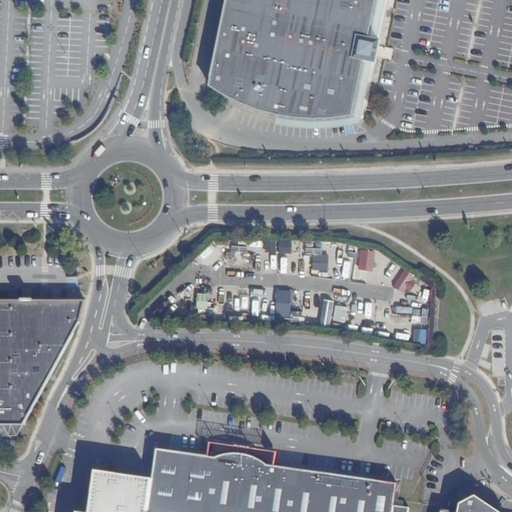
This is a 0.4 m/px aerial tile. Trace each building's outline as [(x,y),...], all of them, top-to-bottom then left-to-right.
[(226,0),(208,84),(216,90),(243,104),(267,112),(276,115),(292,117),(311,118),(350,116),(362,61),(370,63),(373,64),(378,42),(375,41),(366,39),(374,0),(226,0)] [(390,58),(393,50),(381,45),(377,54),(390,58)] [(279,241),(278,253),(290,254),(291,242),(279,241)] [(328,271),(328,255),(321,255),(321,248),(305,248),(305,259),(312,259),(312,271),(328,271)] [(374,271),(375,250),(359,250),(358,271),(374,271)] [(387,282),(408,295),(418,279),(397,266),(387,282)] [(197,293),(196,310),(207,310),(208,294),(197,293)] [(0,426),(3,426),(9,437),(17,437),(22,426),(11,426),(10,301),(0,300),(0,426)] [(84,301),(10,301),(11,426),(22,426),(80,322),(84,301)] [(427,341),(426,330),(415,330),(416,341),(427,341)] [(396,506),(399,484),(274,466),(265,458),(258,454),(247,451),(238,450),(227,451),(219,453),(211,457),(158,449),(154,476),(95,469),(89,511),(76,510),(75,511),(410,511),(411,509),(396,506)] [(87,501),(92,470),(86,469),(81,500),(87,501)] [(444,511),(443,511),(442,511),(499,511),(477,496),(461,504),(459,511),(444,511)]
